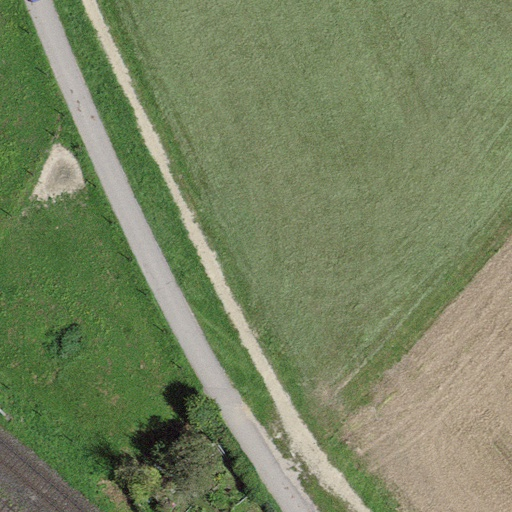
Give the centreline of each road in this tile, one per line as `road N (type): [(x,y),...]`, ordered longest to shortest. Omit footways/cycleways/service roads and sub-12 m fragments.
road 1 (unknown): [(87,0),(231,319),(323,468),(360,511)]
road 2 (residential): [(293,511),(218,401),(36,0)]
